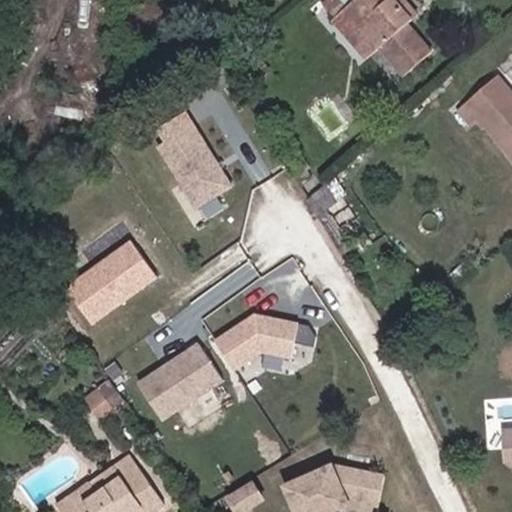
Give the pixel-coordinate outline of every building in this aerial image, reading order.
[(420,14),(408,0),(329,0),(324,4),(336,18),(333,20),(367,60),(380,50),(402,77),(436,50),(412,21),(420,14)] [(511,93),(498,77),(460,110),(473,125),(480,119),(511,156),(511,93)] [(151,130),(198,207),(237,184),(190,106),(151,130)] [(347,134),(343,128),(334,134),(338,141),(347,134)] [(329,210),(348,196),(336,178),(307,200),(338,249),(349,242),(329,210)] [(67,286),(96,324),(161,274),(132,236),(67,286)] [(218,357),(246,365),(251,349),(291,360),(301,324),(232,306),(218,357)] [(316,346),(318,324),(301,323),(299,344),(316,346)] [(138,381),(166,421),(228,378),(200,338),(138,381)] [(123,403),(108,383),(91,395),(106,415),(123,403)] [(97,492),(136,465),(130,457),(91,484),(97,492)] [(376,509),(379,470),(332,464),(292,483),(304,511),(328,511),(348,505),(376,509)] [(136,511),(142,508),(143,511),(155,511),(164,506),(136,465),(97,492),(91,484),(90,482),(57,504),(62,511),(136,511)] [(256,478),(227,495),(237,511),(244,511),(268,499),(256,478)]
